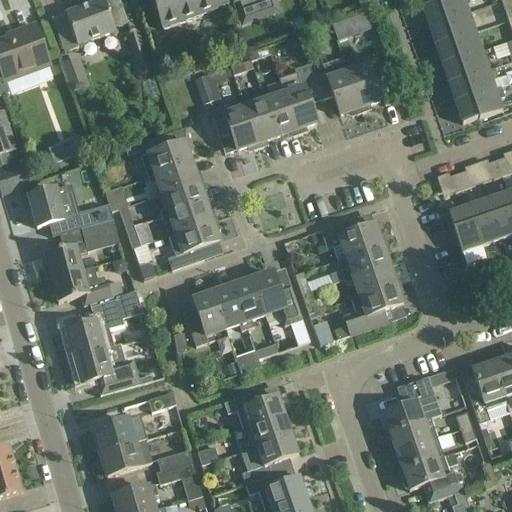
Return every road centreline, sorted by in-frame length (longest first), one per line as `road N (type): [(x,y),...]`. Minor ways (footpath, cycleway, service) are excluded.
road 1 (residential): [(380,511),(333,376),(447,337)]
road 2 (residential): [(133,292),(246,253),(223,188),(282,166)]
road 3 (residential): [(70,511),(0,272)]
road 4 (residential): [(447,337),(392,180)]
road 5 (residential): [(511,139),(392,180)]
road 6 (residential): [(282,166),(379,137),(386,158)]
road 7 (residential): [(282,166),(288,184),(386,158)]
